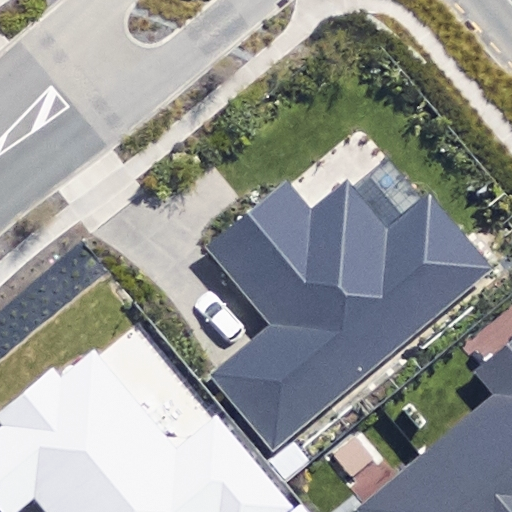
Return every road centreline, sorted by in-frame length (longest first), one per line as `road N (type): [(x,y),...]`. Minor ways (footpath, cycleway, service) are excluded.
road 1 (residential): [(22,128),(159,73),(248,0)]
road 2 (residential): [(107,0),(22,128)]
